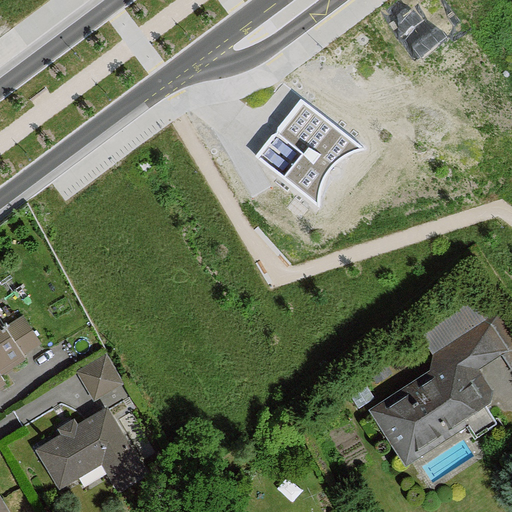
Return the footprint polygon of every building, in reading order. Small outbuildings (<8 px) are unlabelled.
[(445,0),(418,0),(385,30),(414,62),(463,19),(445,0)] [(365,146),(301,100),(256,162),(320,208),(322,188),(330,171),(345,157),(365,146)] [(430,366),(369,405),(405,462),(466,423),(474,435),(496,420),(485,403),(491,399),(493,389),(479,365),(502,350),(511,366),(511,324),(501,307),(490,314),(484,305),(479,307),(472,297),(419,331),(432,352),(430,366)] [(0,388),(5,385),(0,377),(0,375),(25,360),(22,355),(40,344),(24,319),(5,331),(0,322),(0,388)] [(108,355),(79,372),(96,400),(123,384),(108,355)] [(148,478),(109,410),(37,452),(59,489),(104,463),(121,493),(148,478)] [(0,511),(12,511),(4,497),(0,499),(0,511)]
